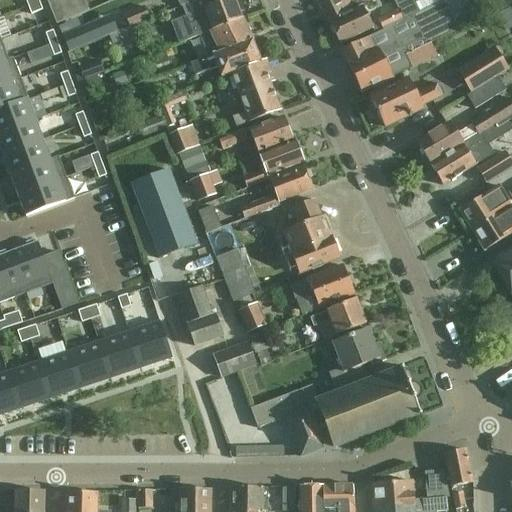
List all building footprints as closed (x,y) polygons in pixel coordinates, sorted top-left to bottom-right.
[(28,8),(40,4),(38,0),(25,0),(28,8)] [(88,10),(83,0),(49,0),(46,2),(56,24),(88,10)] [(210,0),(196,0),(197,2),(182,8),(185,18),(171,23),(178,43),(200,34),(208,31),(242,18),(233,0),(231,0),(213,7),(210,0)] [(176,0),(181,9),(182,8),(197,2),(196,0),(176,0)] [(316,0),(328,24),(330,23),(363,7),(353,11),(347,0),(316,0)] [(372,25),(363,7),(330,23),(341,45),(370,32),(372,36),(419,14),(412,0),(392,0),(399,13),(372,25)] [(448,1),(419,14),(372,36),(372,37),(341,51),(361,94),(411,69),(410,66),(432,56),(428,47),(431,45),(462,31),(448,1)] [(42,11),(40,4),(28,8),(31,15),(42,11)] [(144,7),(125,16),(131,29),(150,21),(144,7)] [(208,31),(200,34),(209,56),(250,41),(252,40),(242,18),(208,31)] [(129,29),(108,37),(111,45),(132,37),(129,29)] [(50,46),(57,43),(53,32),(45,34),(50,46)] [(0,41),(0,64),(9,61),(8,60),(1,41),(0,41)] [(258,62),(250,41),(209,56),(208,56),(209,59),(191,65),(195,76),(218,67),(221,76),(230,73),(258,62)] [(61,54),(57,43),(50,46),(54,57),(61,54)] [(473,63),(486,83),(507,70),(494,50),(473,63)] [(164,51),(153,55),(157,64),(168,60),(164,51)] [(9,61),(0,64),(0,87),(21,80),(13,59),(8,60),(9,61)] [(230,73),(240,98),(270,86),(261,61),(258,62),(230,73)] [(99,63),(78,71),(83,82),(104,74),(99,63)] [(183,63),(171,67),(176,80),(188,76),(183,63)] [(60,75),(64,87),(72,84),(67,72),(60,75)] [(122,73),(112,77),(116,88),(126,84),(122,73)] [(507,90),(499,78),(466,98),(474,110),(507,90)] [(28,100),(21,80),(0,87),(0,110),(27,101),(29,101),(28,100)] [(420,108),(441,98),(436,87),(415,96),(407,80),(368,99),(384,129),(413,114),(412,113),(421,109),(420,108)] [(72,84),(64,87),(68,98),(76,95),(72,84)] [(280,110),(270,86),(240,98),(246,113),(232,118),(236,127),(280,110)] [(181,91),(163,98),(167,108),(185,101),(181,91)] [(417,143),(431,165),(511,115),(511,98),(471,125),(472,126),(458,135),(451,124),(448,125),(417,143)] [(0,133),(35,121),(27,101),(0,110),(0,133)] [(79,127),(87,125),(83,113),(75,116),(79,127)] [(511,129),(511,115),(431,165),(430,166),(443,186),(476,166),(467,152),(470,149),(472,153),(476,152),(511,129)] [(244,129),(218,139),(222,150),(252,139),(258,154),(259,154),(292,141),(291,139),(293,136),(290,129),(286,128),(282,116),(245,131),(244,129)] [(162,117),(139,126),(143,138),(166,129),(162,117)] [(0,133),(0,149),(3,156),(42,141),(35,121),(0,133)] [(87,125),(80,128),(84,139),(92,136),(87,125)] [(184,134),(172,139),(179,155),(191,150),(184,134)] [(3,156),(10,176),(50,161),(49,161),(42,141),(3,156)] [(294,141),(292,141),(259,154),(265,171),(245,178),(249,189),(271,180),(270,178),(269,175),(302,162),(294,141)] [(179,155),(190,182),(208,175),(210,174),(199,147),(179,155)] [(511,163),(505,152),(476,170),(486,185),(511,168),(511,163)] [(90,156),(95,168),(102,165),(98,154),(90,156)] [(10,176),(18,197),(66,178),(58,157),(49,161),(50,161),(10,176)] [(102,165),(95,168),(99,179),(106,176),(102,165)] [(276,195),(240,209),(244,220),(277,207),(276,205),(311,191),(307,179),(309,176),(306,168),(302,168),(302,166),(270,178),(271,180),(276,195)] [(159,260),(197,246),(168,171),(131,185),(159,260)] [(208,175),(190,182),(198,203),(216,196),(208,175)] [(66,178),(18,197),(26,218),(74,200),(66,178)] [(501,187),(459,211),(472,232),(511,207),(511,193),(506,197),(501,187)] [(299,226),(323,217),(323,216),(321,217),(315,201),(292,209),(299,226)] [(213,207),(199,212),(207,234),(221,229),(213,207)] [(511,207),(472,232),(484,252),(511,235),(511,237),(511,207)] [(299,227),(284,233),(291,252),(286,254),(291,266),(295,264),(298,273),(340,257),(332,238),(330,238),(323,218),(324,218),(323,217),(299,226),(299,227)] [(37,242),(9,253),(25,295),(53,284),(63,310),(78,304),(74,293),(72,287),(65,270),(50,275),(37,242)] [(237,251),(216,259),(233,302),(254,294),(237,251)] [(511,294),(511,252),(491,265),(510,296),(511,294)] [(0,304),(25,295),(9,253),(0,256),(0,304)] [(312,293),(318,307),(353,293),(342,265),(289,286),(295,299),(312,293)] [(185,279),(175,283),(178,291),(188,288),(185,279)] [(212,316),(202,288),(179,296),(178,295),(177,296),(187,324),(186,324),(194,347),(223,337),(216,314),(212,316)] [(127,295),(117,299),(121,310),(130,307),(127,295)] [(326,310),(327,312),(310,319),(313,328),(317,327),(322,340),(336,335),(365,324),(356,299),(326,310)] [(238,313),(248,335),(267,326),(258,304),(238,313)] [(95,306),(87,309),(91,320),(98,318),(95,306)] [(87,309),(78,312),(82,323),(91,320),(87,309)] [(4,321),(7,329),(22,324),(18,312),(3,317),(4,321)] [(160,323),(129,333),(141,369),(172,359),(160,323)] [(35,326),(26,329),(30,340),(39,337),(35,326)] [(25,328),(18,331),(22,342),(29,340),(25,328)] [(337,391),(340,392),(367,382),(361,365),(369,362),(370,364),(385,359),(378,341),(372,343),(367,329),(332,342),(342,367),(330,371),(337,391)] [(129,333),(98,343),(110,379),(141,369),(129,333)] [(268,335),(248,343),(252,356),(273,348),(268,335)] [(98,343),(68,353),(80,390),(110,379),(98,343)] [(222,378),(256,366),(252,356),(248,343),(213,356),(222,378)] [(68,353),(37,364),(49,400),(80,390),(68,353)] [(37,364),(7,374),(19,410),(49,400),(37,364)] [(340,392),(317,400),(333,445),(334,450),(421,418),(403,369),(367,382),(340,392)] [(7,374),(0,376),(0,416),(19,410),(7,374)] [(329,447),(333,445),(317,400),(312,386),(253,407),(260,426),(288,416),(302,456),(329,447)] [(460,486),(473,484),(466,451),(444,455),(456,511),(462,511),(462,510),(465,510),(460,486)] [(414,511),(439,511),(449,511),(448,498),(450,498),(443,472),(425,473),(427,499),(414,501),(412,482),(372,485),(374,510),(414,507),(414,511)] [(353,511),(352,486),(300,487),(300,511),(353,511)] [(295,487),(282,487),(282,500),(295,500),(295,487)] [(234,488),(234,511),(263,511),(267,511),(267,502),(263,502),(263,488),(234,488)] [(210,511),(211,491),(180,490),(179,505),(175,505),(174,511),(210,511)] [(139,509),(152,509),(151,491),(138,491),(139,509)] [(0,511),(44,511),(45,492),(14,492),(14,504),(0,503),(0,511)] [(66,493),(65,511),(97,511),(98,493),(66,493)] [(123,501),(123,511),(134,511),(135,501),(123,501)]
